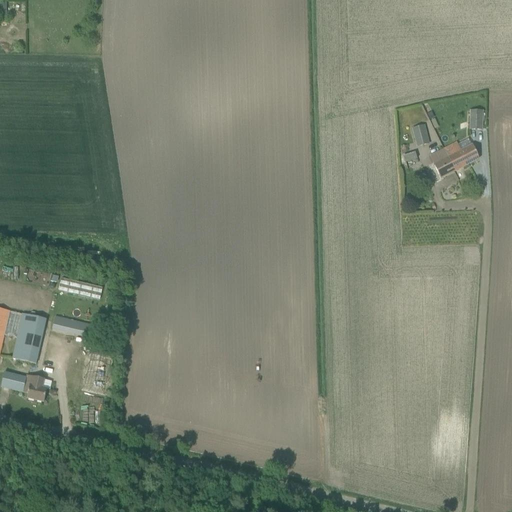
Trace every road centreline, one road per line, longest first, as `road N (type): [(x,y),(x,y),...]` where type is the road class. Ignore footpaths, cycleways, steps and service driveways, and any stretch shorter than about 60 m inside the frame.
road 1 (tertiary): [(378,511),(0,425)]
road 2 (unclassified): [(469,511),(485,200)]
